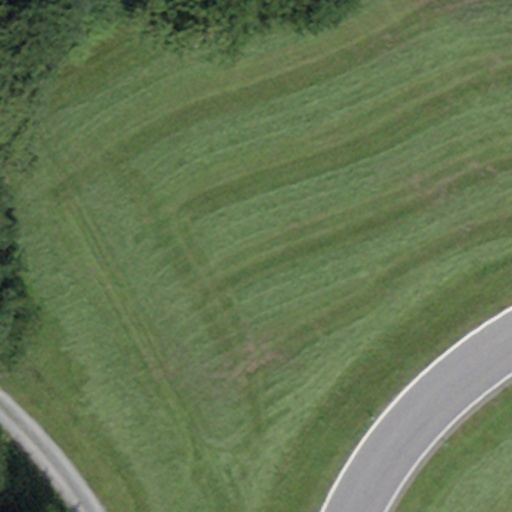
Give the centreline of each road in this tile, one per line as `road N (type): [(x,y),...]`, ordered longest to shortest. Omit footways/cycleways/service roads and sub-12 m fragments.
road 1 (tertiary): [(358,511),(378,468),(459,379),(511,344)]
road 2 (track): [(78,511),(0,416)]
